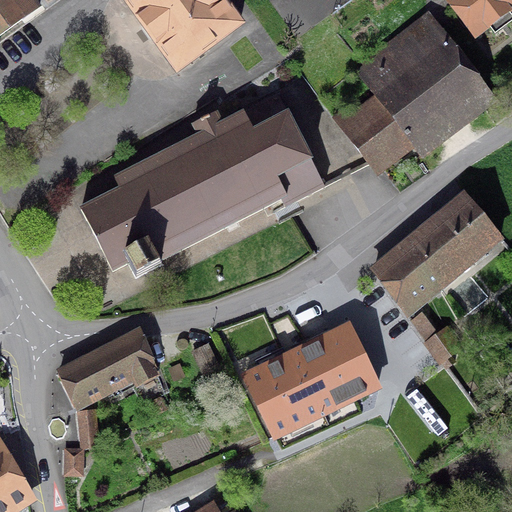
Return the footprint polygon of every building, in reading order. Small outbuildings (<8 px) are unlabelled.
[(0,0),(0,34),(20,20),(4,0),(0,0)] [(122,0),(175,72),(237,27),(217,0),(122,0)] [(511,5),(511,0),(446,0),(473,35),(511,5)] [(342,133),(372,173),(478,91),(425,21),(355,74),(379,105),(342,133)] [(276,97),(267,102),(220,126),(214,114),(190,126),(196,138),(112,180),(118,191),(94,203),(133,280),(161,266),(159,262),(279,201),(282,209),(322,189),(276,97)] [(403,317),(498,239),(464,198),(371,274),(403,317)] [(448,356),(458,349),(444,330),(435,337),(419,316),(411,323),(445,369),(453,363),(448,356)] [(241,376),(274,443),(383,391),(350,323),(241,376)] [(428,371),(438,364),(415,333),(405,340),(428,371)] [(159,385),(141,339),(122,342),(57,375),(74,409),(111,390),(114,398),(135,388),(138,394),(159,385)] [(202,376),(216,369),(205,346),(191,354),(202,376)] [(91,412),(74,414),(79,451),(94,446),(91,412)] [(80,476),(80,452),(64,451),(63,476),(80,476)] [(0,511),(10,511),(28,502),(0,454),(0,511)]
